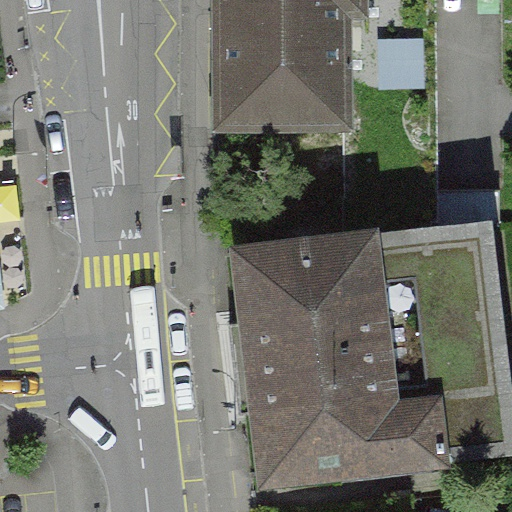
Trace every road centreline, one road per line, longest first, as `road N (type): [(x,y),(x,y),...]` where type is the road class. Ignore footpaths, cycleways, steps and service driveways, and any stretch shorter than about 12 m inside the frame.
road 1 (residential): [(135,367),(107,0)]
road 2 (residential): [(151,511),(135,367)]
road 3 (residential): [(135,367),(0,379)]
